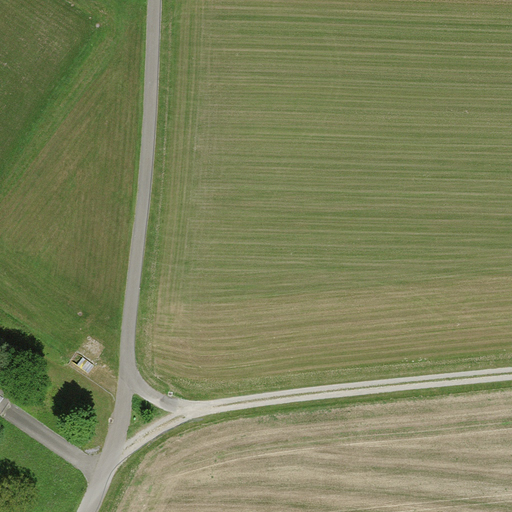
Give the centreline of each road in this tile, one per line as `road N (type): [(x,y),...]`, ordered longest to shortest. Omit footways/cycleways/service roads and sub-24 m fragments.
road 1 (track): [(88,511),(124,416),(154,0)]
road 2 (track): [(124,416),(511,373)]
